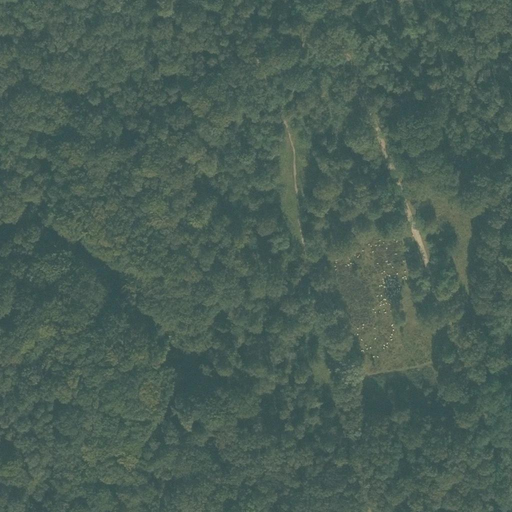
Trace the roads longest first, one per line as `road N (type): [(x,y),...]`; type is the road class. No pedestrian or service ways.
road 1 (track): [(327,0),(471,383)]
road 2 (track): [(511,206),(471,383)]
